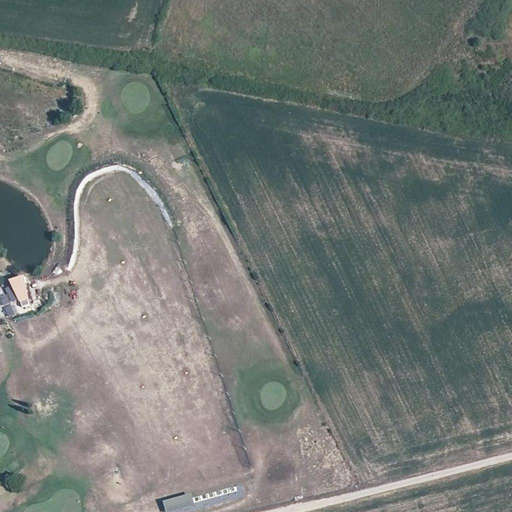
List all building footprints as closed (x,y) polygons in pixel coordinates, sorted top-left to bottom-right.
[(24,276),(10,280),(20,300),(27,298),(24,276)] [(0,292),(0,295),(4,304),(10,301),(4,290),(0,292)] [(27,298),(20,300),(23,308),(29,307),(27,298)] [(5,308),(9,318),(19,315),(15,304),(5,308)] [(192,496),(163,504),(165,511),(175,511),(196,507),(192,496)]
